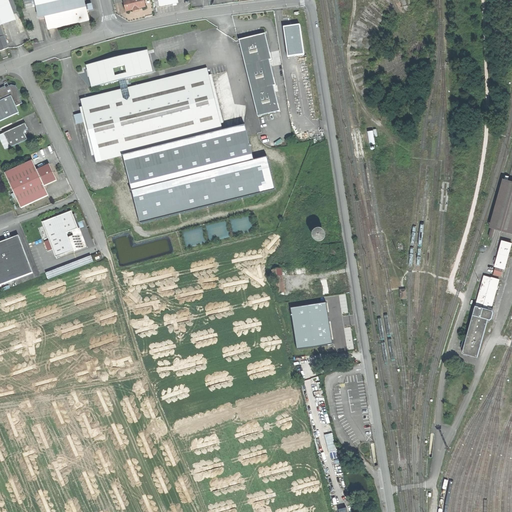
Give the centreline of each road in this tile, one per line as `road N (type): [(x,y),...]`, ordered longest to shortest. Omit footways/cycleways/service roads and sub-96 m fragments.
road 1 (residential): [(312,0),(391,511)]
road 2 (track): [(206,511),(146,375),(109,257)]
road 3 (track): [(434,511),(436,468),(511,289)]
road 4 (track): [(436,468),(444,371),(484,251)]
road 5 (residential): [(19,61),(109,257)]
road 6 (residential): [(312,0),(113,31)]
road 7 (unknown): [(136,80),(224,53),(207,36),(164,46)]
road 8 (track): [(0,400),(146,375)]
